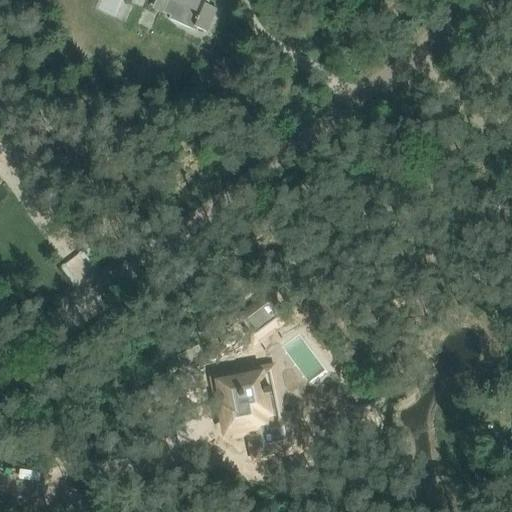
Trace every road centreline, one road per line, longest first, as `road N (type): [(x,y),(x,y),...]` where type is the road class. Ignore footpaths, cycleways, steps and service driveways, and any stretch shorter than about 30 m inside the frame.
road 1 (residential): [(0,353),(478,0)]
road 2 (residential): [(115,511),(0,468)]
